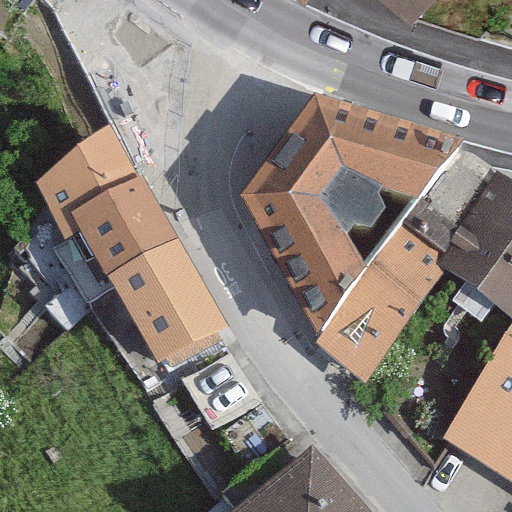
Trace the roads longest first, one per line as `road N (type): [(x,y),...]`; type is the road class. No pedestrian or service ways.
road 1 (residential): [(402,511),(276,374),(224,261),(197,91),(234,12)]
road 2 (secondary): [(234,12),(396,87),(511,124)]
